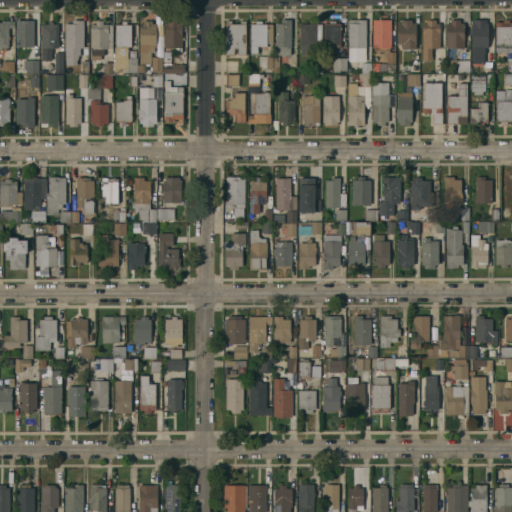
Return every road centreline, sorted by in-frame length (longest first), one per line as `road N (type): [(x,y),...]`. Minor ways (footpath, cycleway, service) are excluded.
road 1 (residential): [(207,0),(205,511)]
road 2 (residential): [(511,291),(0,290)]
road 3 (tertiary): [(511,446),(0,446)]
road 4 (residential): [(511,149),(0,149)]
